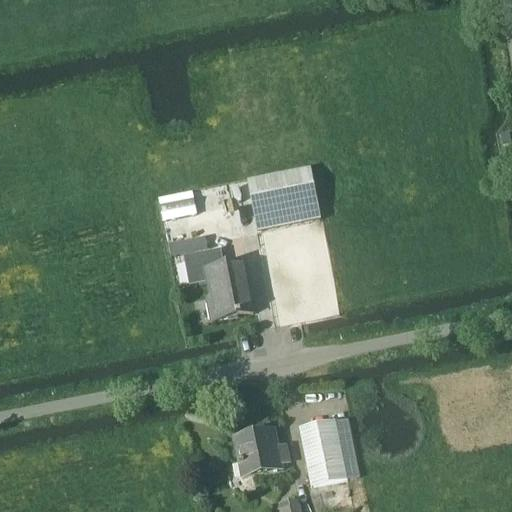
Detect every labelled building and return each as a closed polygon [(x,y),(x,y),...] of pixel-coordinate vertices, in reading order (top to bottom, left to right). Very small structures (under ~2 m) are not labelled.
[(258,234),(321,221),(311,170),(248,183),(258,234)] [(221,254),(184,261),(190,290),(209,286),(212,298),(208,299),(213,323),(254,315),(244,263),(224,267),(221,254)] [(336,423),(299,432),(311,490),(361,480),(349,422),(336,424),(336,423)] [(275,450),(271,432),(234,440),(243,481),(285,473),(283,467),(290,466),(286,447),(275,450)] [(302,511),(301,503),(279,508),(280,511),(302,511)]
